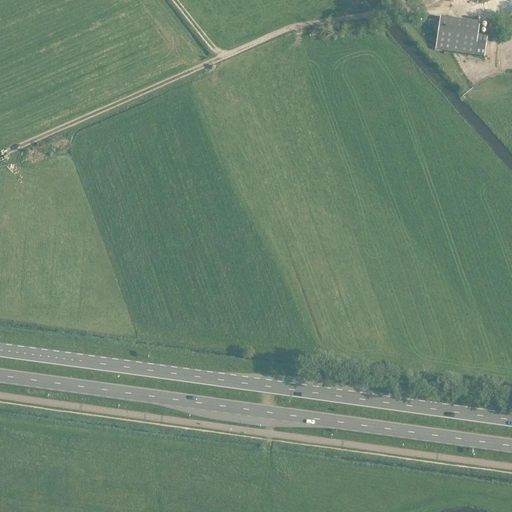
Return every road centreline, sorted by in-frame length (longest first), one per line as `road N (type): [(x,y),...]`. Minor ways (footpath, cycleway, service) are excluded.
road 1 (secondary): [(511,419),(0,349)]
road 2 (secondary): [(0,375),(511,445)]
road 3 (track): [(0,155),(296,26),(403,9)]
